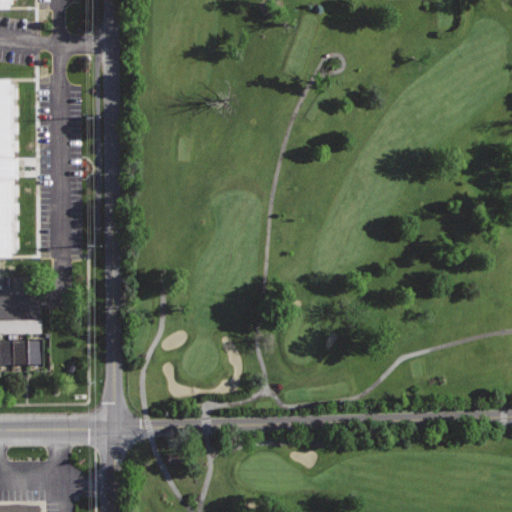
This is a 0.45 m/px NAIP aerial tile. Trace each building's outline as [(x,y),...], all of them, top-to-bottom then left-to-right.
[(0,82),(0,155),(10,155),(10,82),(0,82)] [(0,179),(0,253),(12,253),(12,179),(0,179)] [(0,333),(40,333),(40,319),(0,319),(0,333)] [(0,338),(0,362),(12,362),(12,338),(0,338)] [(12,338),(12,362),(27,362),(27,338),(12,338)] [(27,338),(27,362),(42,362),(41,338),(27,338)] [(39,511),(39,503),(0,503),(0,511),(39,511)]
